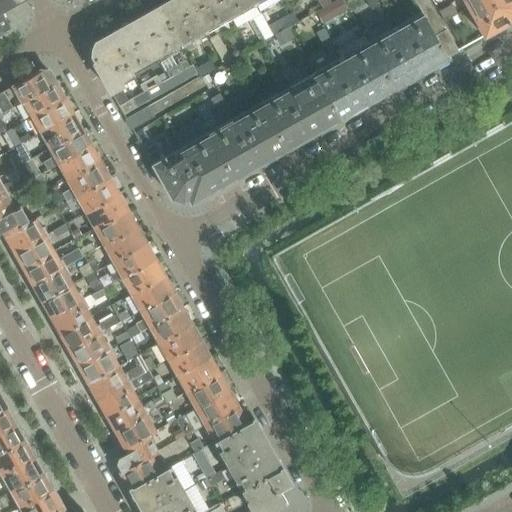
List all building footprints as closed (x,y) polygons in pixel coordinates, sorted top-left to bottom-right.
[(0,0),(0,29),(1,30),(8,26),(0,11),(0,10),(17,1),(18,0),(0,0)] [(204,30),(229,16),(219,0),(169,0),(159,6),(180,43),(195,35),(204,30)] [(219,0),(229,16),(256,0),(219,0)] [(380,6),(376,0),(365,0),(372,11),(380,6)] [(426,0),(421,0),(415,3),(418,9),(428,3),(426,0)] [(511,0),(462,0),(483,36),(507,23),(506,22),(511,18),(511,0)] [(344,8),(340,1),(330,7),(334,14),(344,8)] [(428,3),(418,9),(422,14),(431,9),(428,3)] [(458,15),(452,5),(438,12),(444,23),(458,15)] [(155,57),(180,43),(159,6),(111,33),(109,31),(106,33),(128,72),(143,64),(155,57)] [(431,9),(422,14),(423,17),(425,20),(434,14),(431,9)] [(273,36),(268,27),(260,13),(251,18),(265,41),(273,36)] [(434,14),(425,20),(428,25),(438,20),(434,14)] [(393,87),(445,58),(434,37),(431,31),(428,25),(425,20),(423,17),(370,47),(393,87)] [(286,28),(281,19),(268,27),(273,36),(286,28)] [(438,20),(428,25),(431,31),(441,25),(438,20)] [(441,25),(431,31),(434,37),(446,30),(441,25)] [(458,50),(446,30),(434,37),(445,58),(458,50)] [(128,72),(106,33),(103,35),(104,37),(95,42),(92,48),(92,55),(96,62),(94,63),(109,90),(122,82),(119,78),(128,72)] [(232,60),(217,35),(209,40),(224,65),(232,60)] [(337,53),(331,42),(324,45),(330,57),(337,53)] [(338,118),(393,87),(370,47),(315,78),(338,118)] [(179,71),(175,63),(163,70),(167,77),(179,71)] [(190,78),(197,74),(195,72),(192,66),(185,69),(190,78)] [(190,78),(185,69),(179,73),(183,81),(190,78)] [(25,102),(55,84),(48,71),(41,71),(35,74),(12,86),(22,104),(25,102)] [(291,80),(286,71),(280,75),(285,84),(291,80)] [(183,81),(179,73),(172,77),(177,85),(183,81)] [(285,84),(280,75),(273,79),(279,87),(285,84)] [(286,147),(338,118),(315,78),(314,76),(262,106),(286,147)] [(177,85),(172,77),(165,81),(170,89),(177,85)] [(206,85),(201,77),(197,79),(202,88),(206,85)] [(202,88),(197,79),(192,81),(197,90),(202,88)] [(170,89),(165,81),(159,85),(163,93),(170,89)] [(197,90),(192,81),(188,84),(193,93),(197,90)] [(34,116),(64,99),(55,84),(25,102),(34,116)] [(193,93),(188,84),(183,86),(188,95),(193,93)] [(188,95),(183,86),(179,89),(184,97),(188,95)] [(184,97),(179,89),(175,91),(180,100),(184,97)] [(180,100),(175,91),(170,94),(175,102),(180,100)] [(150,100),(145,92),(139,96),(143,104),(150,100)] [(12,109),(4,93),(0,95),(0,112),(1,115),(12,109)] [(175,102),(170,94),(166,96),(171,105),(175,102)] [(231,114),(220,95),(211,99),(222,119),(231,114)] [(143,104),(139,96),(132,100),(137,108),(143,104)] [(171,105),(166,96),(161,99),(166,107),(171,105)] [(43,132),(73,116),(64,99),(34,116),(43,132)] [(166,107),(161,99),(157,101),(162,110),(166,107)] [(137,108),(132,100),(125,103),(130,111),(137,108)] [(162,110),(157,101),(153,104),(157,112),(162,110)] [(130,111),(125,103),(119,107),(123,115),(130,111)] [(157,112),(153,104),(148,106),(153,115),(157,112)] [(154,117),(153,115),(148,106),(125,119),(131,130),(154,117)] [(232,178),(286,147),(262,106),(208,136),(232,178)] [(52,148),(82,132),(73,116),(43,132),(52,148)] [(21,145),(12,129),(6,133),(15,148),(20,145),(21,145)] [(61,164),(91,147),(82,132),(52,148),(56,156),(43,163),(48,171),(60,164),(61,164)] [(15,148),(6,133),(1,136),(9,151),(14,148),(15,148)] [(232,178),(208,136),(166,160),(164,156),(158,159),(151,146),(144,150),(152,163),(151,164),(162,184),(163,183),(172,198),(181,201),(188,197),(190,201),(194,199),(232,178)] [(29,161),(20,145),(15,148),(14,148),(18,154),(23,163),(23,164),(29,161)] [(69,180),(100,163),(91,147),(61,164),(69,180)] [(23,163),(18,154),(9,159),(14,168),(23,163)] [(31,160),(29,161),(23,164),(29,174),(32,179),(33,180),(40,175),(31,160)] [(66,202),(109,180),(100,163),(69,180),(66,182),(70,190),(61,194),(66,202)] [(32,179),(29,174),(21,178),(24,184),(32,179)] [(41,175),(40,175),(33,180),(41,195),(50,190),(41,175)] [(84,215),(118,196),(109,180),(66,202),(71,213),(80,208),(84,215)] [(0,198),(7,194),(6,193),(14,189),(10,182),(2,186),(0,182),(0,198)] [(0,218),(15,210),(7,194),(0,198),(0,218)] [(53,210),(45,195),(33,202),(41,216),(53,210)] [(93,231),(127,212),(118,196),(84,215),(93,231)] [(28,223),(19,208),(15,210),(0,218),(0,230),(2,230),(6,237),(28,223)] [(102,247),(136,228),(127,212),(93,231),(102,247)] [(15,253),(47,235),(42,226),(41,228),(36,219),(28,223),(6,237),(15,253)] [(56,239),(68,231),(64,225),(63,226),(52,232),(56,239)] [(111,263),(145,244),(136,228),(102,247),(111,263)] [(52,243),(47,235),(15,253),(24,268),(54,251),(50,244),(52,243)] [(94,251),(91,244),(80,250),(83,257),(94,251)] [(144,267),(154,260),(145,244),(111,263),(116,272),(109,276),(113,283),(120,279),(144,267)] [(33,285),(65,267),(61,259),(59,260),(54,251),(24,268),(33,285)] [(143,288),(164,277),(154,260),(144,267),(120,279),(129,295),(143,288)] [(99,270),(94,261),(88,264),(93,273),(99,270)] [(93,273),(88,264),(78,269),(83,279),(93,273)] [(70,275),(65,267),(33,285),(42,301),(72,284),(68,276),(70,275)] [(99,286),(92,274),(85,279),(91,290),(99,286)] [(138,312),(173,293),(164,277),(143,288),(129,295),(138,312)] [(51,317),(83,299),(79,291),(77,293),(72,284),(42,301),(51,317)] [(94,302),(105,296),(102,290),(91,296),(94,302)] [(148,328),(181,308),(173,293),(138,312),(143,320),(135,325),(140,333),(148,329),(148,328)] [(91,316),(87,309),(87,308),(88,308),(83,299),(51,317),(60,333),(91,316)] [(157,345),(191,325),(181,308),(148,328),(148,329),(157,345)] [(129,318),(125,311),(116,316),(120,323),(129,318)] [(70,350),(102,332),(118,323),(114,316),(98,325),(98,324),(96,325),(95,324),(91,316),(60,333),(70,350)] [(166,361),(200,342),(191,325),(157,345),(166,361)] [(79,367),(111,348),(107,341),(105,342),(101,334),(103,333),(102,332),(70,350),(79,367)] [(118,345),(130,339),(127,333),(115,340),(118,345)] [(176,378),(210,358),(200,342),(166,361),(176,378)] [(119,366),(114,358),(116,357),(111,348),(79,367),(88,382),(119,366)] [(138,355),(134,349),(125,354),(129,360),(138,355)] [(98,400),(147,372),(142,363),(139,356),(132,360),(137,368),(134,369),(126,373),(124,374),(119,366),(88,382),(98,400)] [(154,368),(149,358),(142,363),(147,372),(154,368)] [(185,394),(219,374),(210,358),(176,378),(185,394)] [(137,399),(134,393),(133,390),(151,380),(147,372),(98,400),(107,416),(137,399)] [(194,410),(228,391),(219,374),(185,394),(194,410)] [(163,384),(158,375),(152,378),(157,387),(163,384)] [(203,427),(237,407),(228,391),(194,410),(203,427)] [(143,416),(148,413),(160,407),(166,403),(162,396),(152,402),(152,401),(144,405),(145,407),(142,408),(137,399),(107,416),(116,432),(143,416)] [(213,442),(246,423),(237,407),(203,427),(213,442)] [(0,432),(15,424),(6,409),(0,411),(0,432)] [(171,412),(164,417),(168,424),(169,425),(176,420),(171,412)] [(155,432),(151,424),(153,422),(148,413),(143,416),(116,432),(125,449),(148,436),(155,432)] [(281,469),(267,444),(253,419),(246,423),(213,442),(241,491),(281,469)] [(192,432),(186,421),(179,425),(185,436),(192,432)] [(0,454),(24,440),(15,424),(0,432),(0,454)] [(121,473),(157,453),(149,438),(148,436),(125,449),(128,453),(118,458),(116,463),(121,471),(120,471),(121,473)] [(1,475),(33,457),(24,440),(0,454),(0,476),(1,476),(1,475)] [(204,448),(199,441),(190,447),(194,454),(204,448)] [(129,488),(167,469),(157,453),(121,473),(129,488)] [(10,492),(43,474),(33,457),(1,475),(1,476),(10,492)] [(194,511),(170,467),(167,469),(129,488),(142,511),(194,511)] [(207,479),(217,473),(215,468),(204,474),(207,479)] [(267,511),(282,504),(275,490),(289,482),(281,469),(241,491),(252,510),(247,511),(267,511)] [(209,487),(224,479),(220,473),(206,480),(208,485),(209,487)] [(20,508),(52,490),(43,474),(10,492),(20,508)] [(21,511),(50,511),(61,506),(52,490),(20,508),(21,511)]
